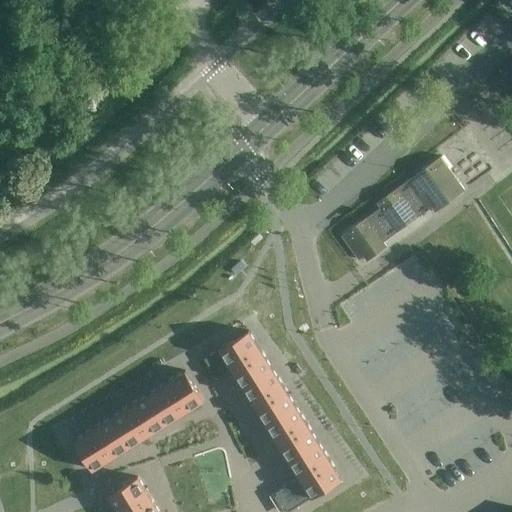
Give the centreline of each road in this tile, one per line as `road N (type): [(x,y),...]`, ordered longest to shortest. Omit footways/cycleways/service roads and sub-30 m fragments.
road 1 (secondary): [(262,132),(89,273),(0,322)]
road 2 (secondary): [(402,0),(262,132)]
road 3 (residential): [(200,0),(194,36),(205,65),(262,132)]
road 4 (unknown): [(291,228),(393,151)]
